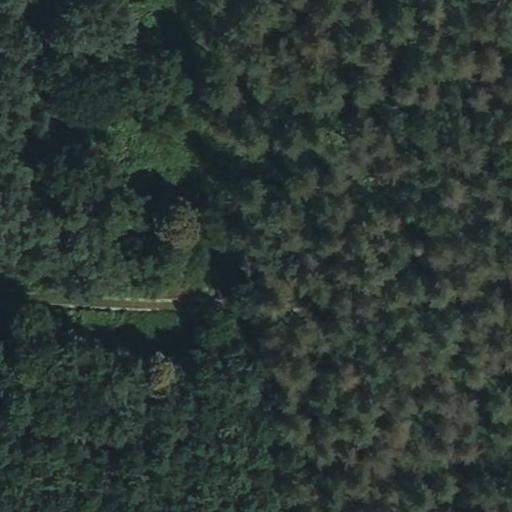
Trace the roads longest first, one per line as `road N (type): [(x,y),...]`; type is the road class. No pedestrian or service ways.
road 1 (track): [(215,304),(184,0)]
road 2 (track): [(277,511),(241,329),(215,304)]
road 3 (track): [(215,304),(0,302)]
